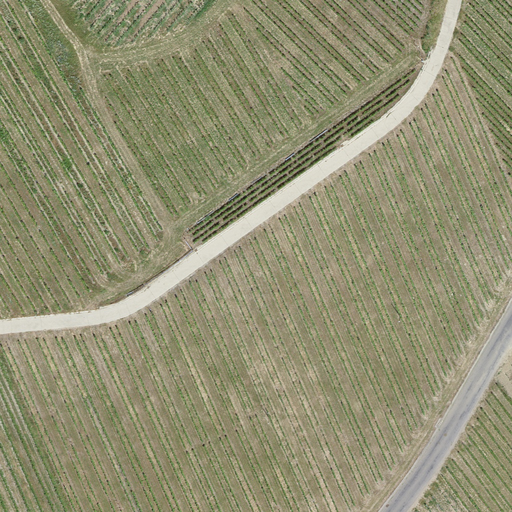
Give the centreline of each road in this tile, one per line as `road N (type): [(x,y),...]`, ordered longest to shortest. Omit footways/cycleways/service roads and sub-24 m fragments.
road 1 (track): [(0,321),(117,307),(141,296),(396,113),(427,76),(451,0)]
road 2 (residential): [(511,328),(399,511)]
